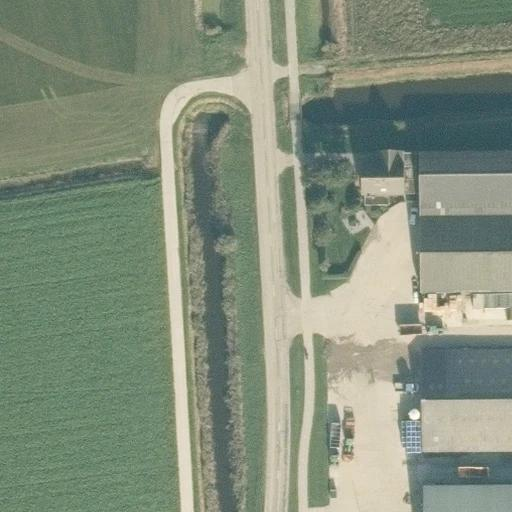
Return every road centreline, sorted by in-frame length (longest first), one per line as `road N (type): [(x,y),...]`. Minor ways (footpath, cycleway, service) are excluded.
road 1 (track): [(187,511),(165,112),(179,93),(323,72)]
road 2 (secondary): [(275,511),(276,377),(256,0)]
